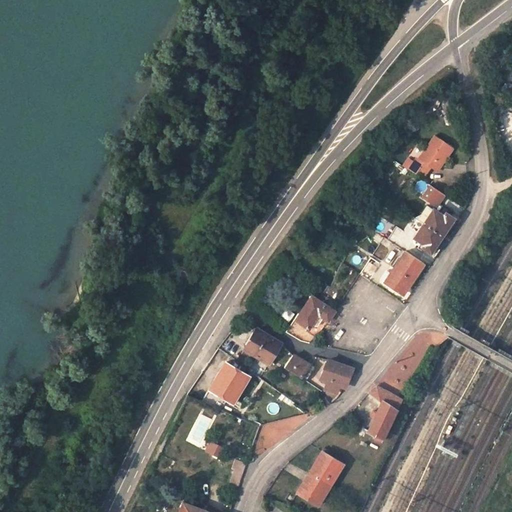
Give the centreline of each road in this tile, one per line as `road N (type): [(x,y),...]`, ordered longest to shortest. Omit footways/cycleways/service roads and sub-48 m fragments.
road 1 (residential): [(416,310),(485,181),(456,44)]
road 2 (secondary): [(108,511),(225,299)]
road 3 (secondary): [(446,0),(370,85),(316,170)]
road 4 (residential): [(245,511),(269,467),(372,368)]
road 5 (secondary): [(316,170),(456,44)]
road 6 (residential): [(225,299),(296,347),(372,368)]
road 7 (secondary): [(225,299),(316,170)]
